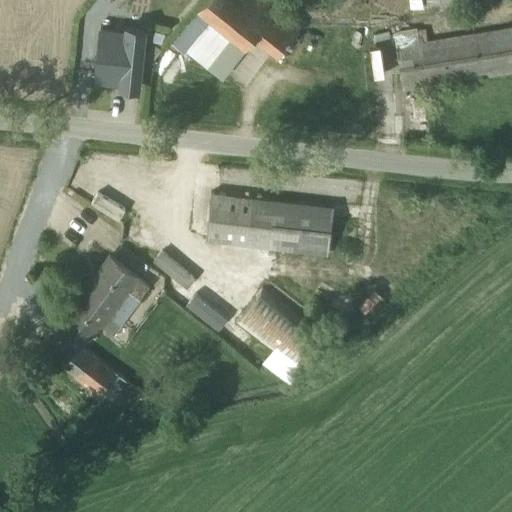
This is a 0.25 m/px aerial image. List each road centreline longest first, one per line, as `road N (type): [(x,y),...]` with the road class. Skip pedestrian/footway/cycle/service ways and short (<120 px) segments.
road 1 (unclassified): [(511,170),(0,121)]
road 2 (track): [(68,128),(0,327)]
